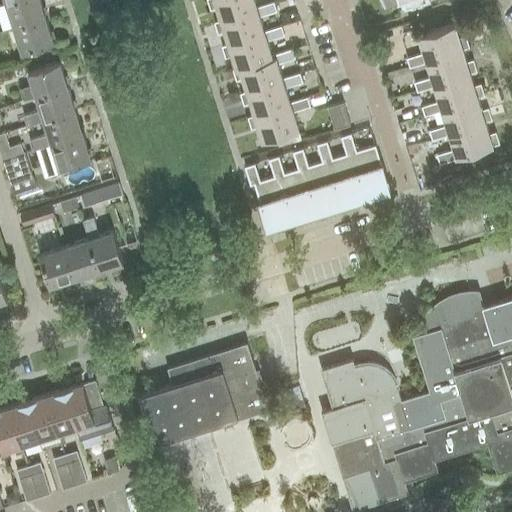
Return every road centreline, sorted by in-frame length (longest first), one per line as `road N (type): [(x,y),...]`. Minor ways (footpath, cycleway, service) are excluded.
road 1 (residential): [(415,221),(47,335)]
road 2 (residential): [(415,221),(335,0)]
road 3 (residential): [(47,335),(0,192)]
